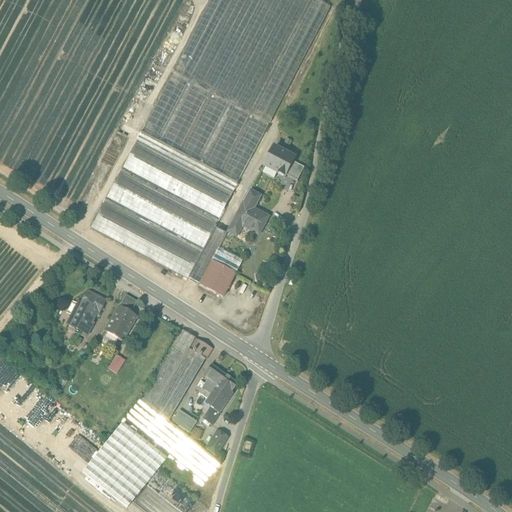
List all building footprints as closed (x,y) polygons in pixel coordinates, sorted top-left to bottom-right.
[(157,142),(231,0),(210,0),(141,133),(157,142)] [(219,174),(221,175),(312,0),(231,0),(157,142),(162,144),(193,84),(209,93),(178,152),(181,154),(212,94),(228,103),(197,162),(202,165),(234,106),(250,114),(219,174)] [(312,0),(221,175),(237,184),(330,7),(317,0),(312,0)] [(162,144),(178,152),(209,93),(193,84),(162,144)] [(181,154),(197,162),(228,103),(212,94),(181,154)] [(234,106),(202,165),(219,174),(250,114),(234,106)] [(136,142),(233,193),(237,184),(221,175),(219,174),(202,165),(197,162),(181,154),(178,152),(162,144),(157,142),(141,133),(136,142)] [(122,169),(219,219),(233,193),(136,142),(122,169)] [(295,158),(274,147),(264,165),(285,176),(286,176),(293,162),(295,158)] [(293,162),(286,176),(297,182),(304,168),(293,162)] [(219,219),(122,169),(120,172),(217,223),(219,219)] [(217,223),(120,172),(106,199),(203,249),(214,228),(217,223)] [(250,192),(243,204),(242,204),(227,233),(236,237),(242,227),(258,236),(268,218),(253,210),(260,197),(250,192)] [(203,249),(106,199),(105,202),(201,253),(203,249)] [(201,253),(105,202),(91,229),(187,280),(187,279),(201,253)] [(201,253),(187,279),(199,285),(211,263),(218,250),(227,235),(214,228),(203,249),(201,253)] [(218,250),(211,263),(235,276),(241,262),(218,250)] [(211,263),(199,285),(199,286),(223,298),(235,276),(211,263)] [(78,305),(72,317),(67,326),(76,330),(82,318),(92,323),(96,313),(99,314),(105,301),(87,292),(81,304),(79,303),(78,305)] [(137,303),(125,296),(119,307),(130,314),(137,303)] [(72,317),(78,305),(72,302),(66,314),(72,317)] [(119,307),(118,307),(104,332),(107,333),(117,339),(122,342),(137,318),(130,314),(119,307)] [(92,323),(82,318),(76,330),(87,336),(94,324),(92,323)] [(181,331),(140,399),(168,421),(205,360),(189,350),(195,339),(181,331)] [(117,339),(107,333),(102,341),(113,347),(117,339)] [(212,350),(195,339),(189,350),(205,360),(206,361),(212,350)] [(116,356),(108,369),(116,374),(124,362),(116,356)] [(224,375),(211,365),(202,377),(207,380),(202,389),(210,394),(211,394),(224,375)] [(224,375),(211,394),(210,394),(204,404),(210,408),(218,414),(231,395),(230,395),(237,384),(224,375)] [(140,399),(121,423),(122,424),(166,459),(201,487),(221,463),(168,421),(140,399)] [(218,414),(210,408),(206,414),(215,421),(220,415),(218,414)] [(196,423),(179,411),(172,421),(189,433),(196,423)] [(215,421),(206,414),(202,420),(212,426),(215,421)] [(166,459),(122,424),(82,474),(126,510),(166,459)] [(198,440),(202,430),(194,427),(190,437),(198,440)] [(216,433),(206,449),(215,457),(226,439),(216,433)]
